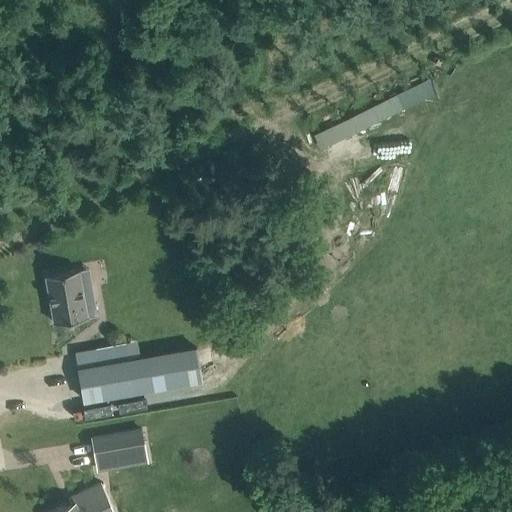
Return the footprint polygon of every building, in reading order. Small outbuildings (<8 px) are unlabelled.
[(331,140),(440,94),(434,78),(324,124),(331,140)] [(82,289),(79,269),(45,275),(54,323),(97,315),(95,304),(92,287),(82,289)] [(202,378),(196,348),(78,369),(83,399),(202,378)] [(123,465),(121,453),(144,449),(141,430),(92,438),(97,470),(123,465)] [(106,511),(112,509),(100,483),(69,497),(71,502),(50,511),(106,511)]
